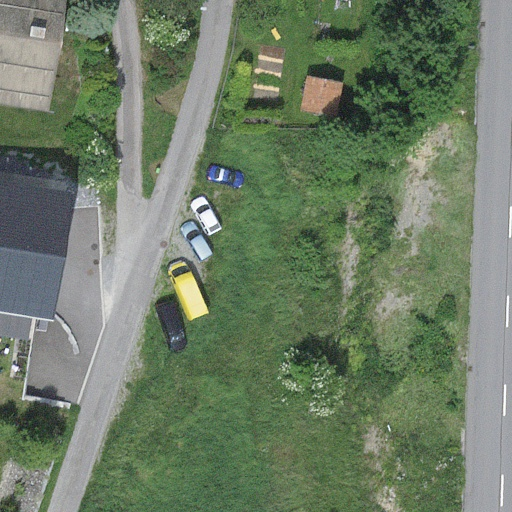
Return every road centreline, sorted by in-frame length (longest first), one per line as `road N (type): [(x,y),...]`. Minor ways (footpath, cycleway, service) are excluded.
road 1 (residential): [(58,511),(190,120),(218,0)]
road 2 (primary): [(502,511),(511,175)]
